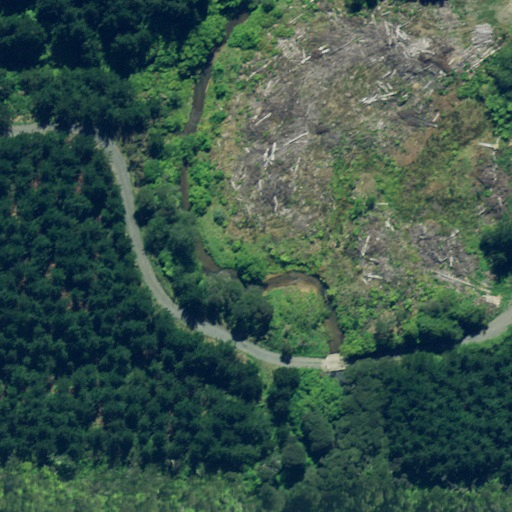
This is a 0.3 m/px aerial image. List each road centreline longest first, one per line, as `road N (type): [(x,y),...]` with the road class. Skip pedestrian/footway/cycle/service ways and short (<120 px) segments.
road 1 (unclassified): [(511,327),(505,338),(382,361),(342,359),(215,316),(85,206),(0,190)]
road 2 (unclassified): [(486,0),(484,90),(511,207)]
